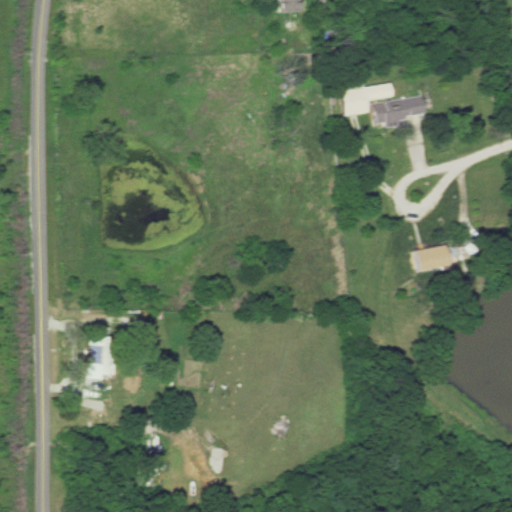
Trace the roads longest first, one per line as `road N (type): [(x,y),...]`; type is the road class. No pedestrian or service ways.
road 1 (tertiary): [(42,511),(45,0)]
road 2 (residential): [(459,172),(410,184),(398,204),(409,213),(425,210),(459,172)]
